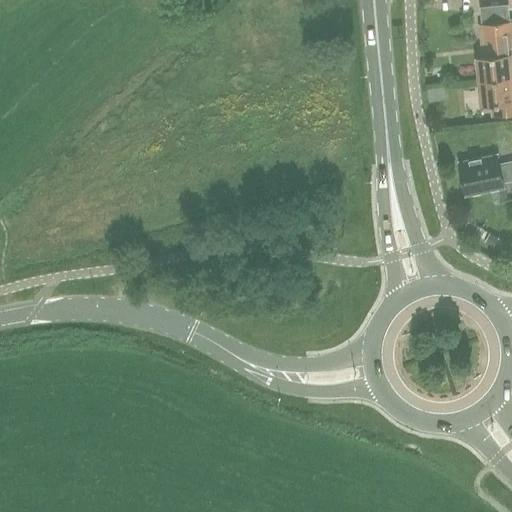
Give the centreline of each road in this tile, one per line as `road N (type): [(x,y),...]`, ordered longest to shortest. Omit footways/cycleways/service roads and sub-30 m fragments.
road 1 (secondary): [(0,322),(100,310),(190,330),(286,377),(372,372)]
road 2 (primary): [(418,290),(398,212),(373,0)]
road 3 (primary): [(372,372),(384,399),(420,423),(463,423),(482,412)]
